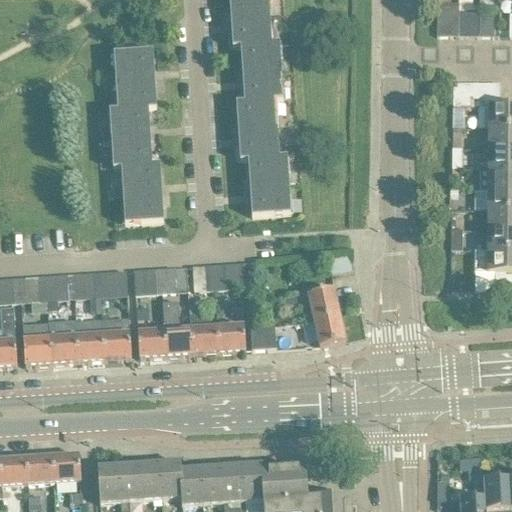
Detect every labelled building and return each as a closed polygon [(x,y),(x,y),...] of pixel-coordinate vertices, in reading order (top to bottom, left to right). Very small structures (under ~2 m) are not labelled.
[(265,6),(264,0),(229,0),(231,22),(270,19),(269,6),(265,6)] [(458,40),(459,17),(459,10),(437,10),(437,40),(458,40)] [(478,40),(478,17),(459,17),(458,40),(478,40)] [(493,41),(493,18),(478,17),(478,40),(493,41)] [(510,41),(510,18),(493,18),(493,41),(510,41)] [(271,33),(270,19),(231,22),(233,51),(241,50),(267,47),(266,33),(271,33)] [(280,47),(267,47),(241,50),(243,78),(282,75),(280,47)] [(114,57),(116,77),(116,86),(155,83),(153,55),(114,57)] [(284,104),(282,75),(243,78),(245,106),(271,105),(284,104)] [(157,112),(155,83),(116,86),(118,113),(149,113),(157,112)] [(465,110),(465,86),(453,86),(453,110),(465,110)] [(477,111),(477,87),(465,86),(465,110),(477,111)] [(489,111),(489,87),(477,87),(477,111),(479,111),(489,111)] [(500,87),(489,87),(489,111),(500,111),(500,87)] [(272,119),(271,105),(245,106),(237,106),(239,135),(277,133),(277,119),(272,119)] [(511,132),(511,110),(500,111),(489,111),(479,111),(479,132),(489,132),(511,132)] [(151,141),(149,113),(118,113),(109,114),(111,143),(151,141)] [(511,132),(489,132),(489,152),(511,152),(511,132)] [(278,146),(277,133),(239,135),(240,164),(248,164),(275,161),(274,147),(278,146)] [(152,169),(151,141),(111,143),(112,172),(122,171),(152,169)] [(463,152),(453,152),(452,173),(462,173),(463,152)] [(511,173),(511,152),(489,152),(489,173),(511,173)] [(287,160),(275,161),(248,164),(250,192),(289,189),(287,160)] [(160,168),(152,169),(122,171),(123,199),(162,197),(160,168)] [(511,173),(489,173),(480,173),(480,193),(488,193),(511,193),(511,173)] [(291,218),(289,189),(250,192),(252,220),(291,218)] [(511,213),(511,193),(488,193),(488,214),(511,213)] [(164,226),(162,197),(123,199),(125,228),(164,226)] [(511,213),(488,214),(488,235),(511,234),(511,213)] [(511,254),(511,234),(488,235),(488,254),(511,254)] [(511,254),(488,254),(475,254),(475,293),(511,292),(511,254)] [(353,276),(350,260),(329,265),(332,280),(353,276)] [(256,266),(245,267),(247,292),(257,291),(256,266)] [(247,292),(245,267),(235,268),(236,292),(247,292)] [(226,293),(224,268),(214,269),(215,294),(226,293)] [(236,292),(235,268),(224,268),(226,293),(236,292)] [(215,294),(214,269),(203,270),(205,294),(215,294)] [(205,294),(203,270),(193,270),(194,295),(205,294)] [(167,296),(165,272),(155,273),(157,297),(167,296)] [(178,295),(176,272),(165,272),(167,296),(178,295)] [(157,297),(155,273),(144,274),(146,298),(157,297)] [(146,298),(144,274),(134,274),(135,298),(146,298)] [(126,275),(116,276),(117,299),(128,299),(126,275)] [(107,300),(105,276),(94,277),(96,301),(107,300)] [(117,299),(116,276),(105,276),(107,300),(117,299)] [(96,301),(94,277),(84,278),(86,302),(96,301)] [(86,302),(84,278),(73,279),(75,302),(86,302)] [(68,279),(57,280),(59,303),(69,303),(68,279)] [(48,304),(47,280),(36,281),(38,304),(48,304)] [(59,303),(57,280),(47,280),(48,304),(59,303)] [(38,304),(36,281),(26,282),(27,305),(38,304)] [(17,306),(15,282),(5,283),(7,306),(17,306)] [(27,305),(26,282),(15,282),(17,306),(27,305)] [(340,319),(334,292),(308,298),(314,325),(340,319)] [(288,314),(300,312),(297,301),(285,303),(288,314)] [(59,303),(48,304),(49,315),(59,315),(59,303)] [(231,307),(232,319),(244,319),(243,306),(231,307)] [(193,359),(191,332),(181,333),(179,307),(163,308),(165,334),(167,361),(193,359)] [(190,308),(191,319),(202,319),(202,308),(190,308)] [(0,371),(17,371),(14,311),(0,312),(2,344),(0,344),(0,371)] [(117,314),(117,327),(129,326),(129,313),(117,314)] [(137,313),(138,326),(150,325),(149,313),(137,313)] [(88,315),(76,316),(77,330),(89,329),(88,315)] [(77,330),(76,316),(64,316),(65,330),(77,330)] [(346,345),(340,319),(314,325),(320,351),(346,345)] [(219,357),(218,330),(204,331),(203,325),(197,320),(190,320),(191,332),(193,359),(219,357)] [(246,355),(245,336),(244,328),(218,330),(219,357),(246,355)] [(52,368),(50,341),(50,329),(23,330),(25,370),(52,368)] [(251,334),(252,355),(276,353),(275,330),(251,334)] [(167,361),(165,334),(138,335),(140,363),(167,361)] [(132,363),(130,343),(130,336),(103,337),(105,365),(132,363)] [(105,365),(103,337),(77,339),(79,367),(105,365)] [(79,367),(77,339),(50,341),(52,368),(79,367)] [(81,485),(80,458),(53,460),(55,487),(81,485)] [(55,487),(53,460),(27,462),(28,489),(55,487)] [(482,461),(456,463),(457,471),(473,470),(474,484),(483,483),(482,461)] [(28,489),(27,462),(0,464),(2,491),(28,489)] [(180,474),(181,474),(181,466),(159,467),(161,505),(182,504),(183,504),(180,474)] [(161,505),(159,467),(138,469),(141,506),(161,505)] [(262,477),(263,476),(263,468),(242,470),(244,506),(263,505),(264,505),(262,477)] [(141,506),(138,469),(119,470),(121,507),(121,511),(130,511),(130,506),(141,506)] [(121,507),(119,470),(98,472),(100,508),(121,507)] [(244,506),(242,470),(221,471),(224,508),(244,506)] [(224,508),(221,471),(201,473),(203,510),(224,508)] [(203,510),(201,473),(181,474),(180,474),(183,504),(182,504),(182,511),(203,510)] [(352,511),(351,501),(321,503),(321,499),(313,492),(307,492),(306,473),(292,474),(292,479),(277,480),(276,476),(263,476),(262,477),(264,505),(263,505),(263,511),(352,511)] [(510,511),(508,482),(483,484),(485,511),(510,511)] [(485,511),(483,484),(473,484),(474,502),(459,503),(459,511),(485,511)] [(70,498),(71,511),(83,511),(82,497),(70,498)] [(29,511),(42,511),(41,500),(29,501),(29,511)] [(29,511),(29,501),(17,502),(17,511),(29,511)]
